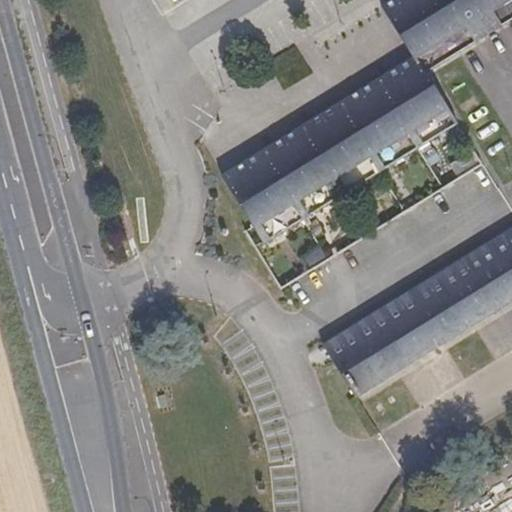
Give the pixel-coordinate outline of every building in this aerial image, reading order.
[(511,0),(401,0),(383,11),(414,66),(511,6),(511,0)] [(511,23),(511,6),(414,66),(423,81),(430,76),(511,23)] [(234,192),(423,81),(414,66),(225,177),(234,192)] [(234,192),(264,243),(461,126),(430,76),(423,81),(234,192)] [(511,236),(326,345),(357,398),(511,306),(511,236)] [(298,260),(277,272),(285,286),(306,274),(298,260)]
